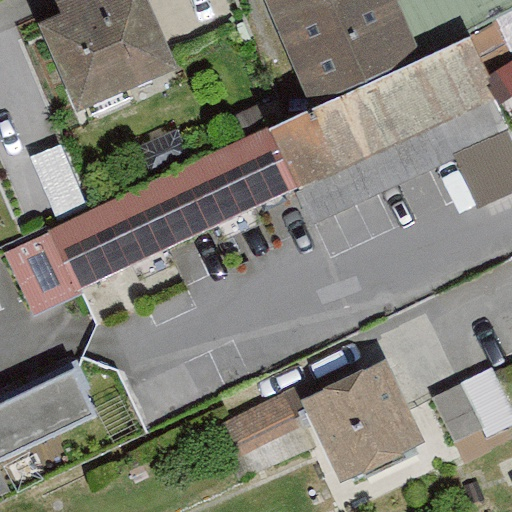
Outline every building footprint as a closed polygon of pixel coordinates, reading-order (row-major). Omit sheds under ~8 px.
[(145,0),(117,0),(46,32),(84,115),(178,72),(145,0)] [(395,0),(270,0),(314,102),(420,57),(395,0)] [(511,109),(486,48),(280,134),(309,204),(511,118),(511,109)] [(269,132),(52,228),(81,293),(297,197),(269,132)] [(59,209),(83,202),(67,148),(42,156),(59,209)] [(436,391),(461,446),(511,422),(511,401),(495,364),(436,391)] [(421,460),(383,381),(311,416),(349,494),(421,460)] [(78,383),(0,420),(0,466),(96,421),(78,383)] [(285,390),(229,416),(245,449),(300,423),(285,390)]
